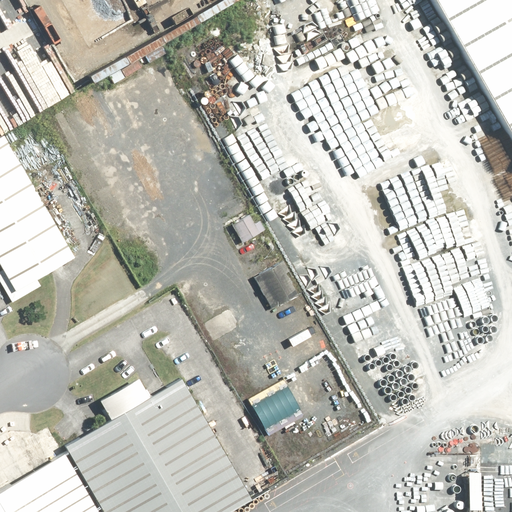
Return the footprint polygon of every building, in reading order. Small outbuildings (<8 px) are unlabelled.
[(511,0),(429,0),(511,143),(511,0)] [(135,59),(106,76),(111,85),(140,68),(135,59)] [(52,162),(31,127),(23,132),(44,167),(52,162)] [(68,258),(0,141),(0,272),(11,291),(68,258)] [(253,212),(229,226),(239,244),(264,230),(253,212)] [(288,272),(281,260),(264,271),(282,302),(294,294),(283,275),(288,272)] [(229,511),(251,499),(178,377),(150,393),(140,377),(99,401),(109,418),(35,461),(65,511),(229,511)] [(0,511),(65,511),(35,461),(0,481),(0,511)] [(476,472),(462,471),(461,508),(474,509),(476,472)]
